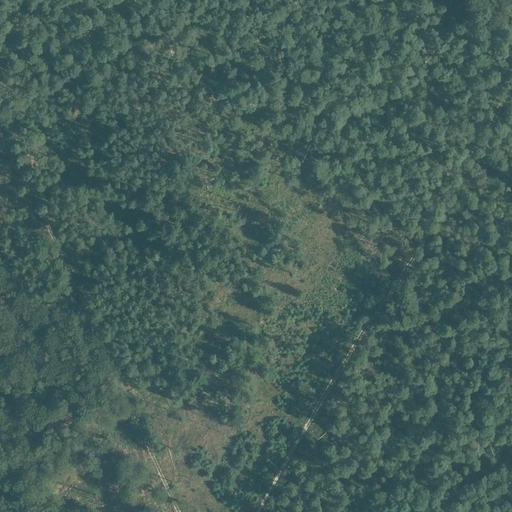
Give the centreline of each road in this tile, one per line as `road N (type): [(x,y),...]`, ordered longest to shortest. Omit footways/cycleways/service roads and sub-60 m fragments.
road 1 (track): [(256,511),(511,84)]
road 2 (track): [(178,511),(0,129)]
